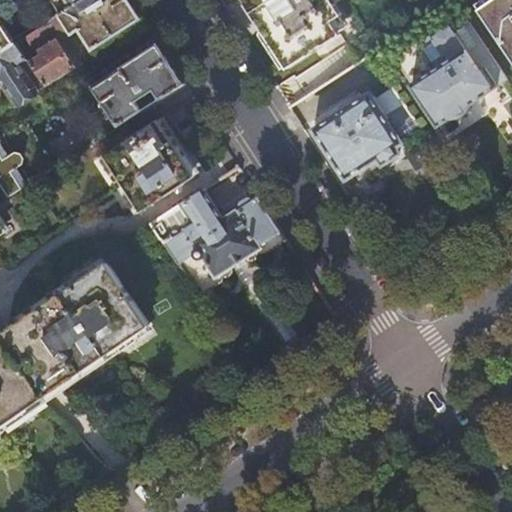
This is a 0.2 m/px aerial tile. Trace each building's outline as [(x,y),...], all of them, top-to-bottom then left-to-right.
[(133,1),(132,0),(83,0),(62,13),(28,36),(40,55),(31,61),(43,77),(48,86),(78,67),(62,42),(81,28),(95,49),(97,48),(101,52),(147,22),(133,1)] [(53,0),(62,13),(83,0),(53,0)] [(246,0),(279,49),(291,68),(344,34),(335,20),(344,14),(337,3),(342,0),(246,0)] [(511,0),(493,0),(480,9),(511,54),(511,0)] [(0,53),(15,44),(0,20),(0,11),(2,10),(0,7),(0,53)] [(508,79),(466,17),(452,27),(450,22),(419,43),(438,70),(413,87),(420,97),(439,126),(474,103),(508,79)] [(31,61),(18,42),(15,44),(0,53),(0,80),(2,79),(19,104),(38,92),(33,84),(43,77),(31,61)] [(186,83),(160,43),(95,86),(121,125),(186,83)] [(404,144),(371,92),(315,129),(325,143),(342,170),(349,180),(380,159),(384,165),(393,159),(401,153),(398,147),(404,144)] [(189,146),(167,111),(113,147),(151,209),(206,174),(189,146)] [(39,135),(29,121),(0,139),(0,176),(13,194),(58,165),(39,135)] [(58,139),(67,151),(94,134),(85,121),(80,125),(78,123),(77,123),(76,122),(75,122),(74,122),(73,122),(72,122),(70,122),(69,123),(68,124),(67,125),(66,125),(66,126),(65,128),(65,129),(65,130),(65,131),(66,134),(58,139)] [(225,218),(205,189),(153,224),(202,296),(223,282),(224,280),(225,278),(226,276),(227,275),(229,273),(230,271),(231,269),(233,268),(235,266),(236,265),(241,262),(243,260),(245,259),(248,258),(251,257),(253,256),(255,256),(258,255),(262,255),(266,254),(288,241),(269,211),(259,196),(225,218)] [(0,235),(11,228),(0,210),(0,235)] [(109,268),(76,289),(119,351),(135,339),(151,329),(155,325),(114,264),(109,268)] [(51,398),(119,351),(76,289),(36,317),(0,340),(0,432),(12,424),(15,422),(51,398)]
